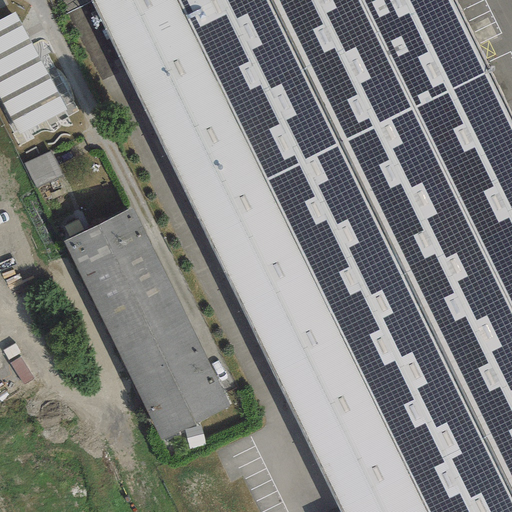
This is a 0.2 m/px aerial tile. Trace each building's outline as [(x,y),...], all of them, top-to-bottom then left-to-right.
[(91,0),(193,212),(483,68),(450,0),(91,0)] [(15,15),(0,23),(0,93),(17,125),(61,101),(15,15)] [(511,511),(511,126),(483,68),(193,212),(342,511),(511,511)] [(26,163),(36,187),(62,176),(52,152),(26,163)] [(132,208),(63,241),(111,340),(179,306),(132,208)] [(230,407),(179,306),(111,340),(163,441),(230,407)]
